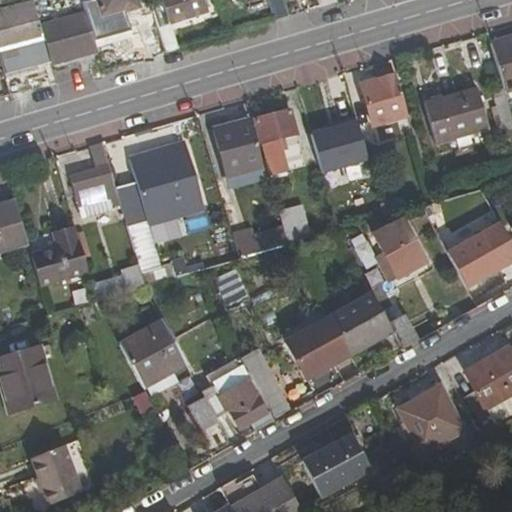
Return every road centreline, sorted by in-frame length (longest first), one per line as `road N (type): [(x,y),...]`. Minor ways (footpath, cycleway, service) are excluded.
road 1 (primary): [(0,139),(470,0)]
road 2 (residential): [(511,303),(146,511)]
